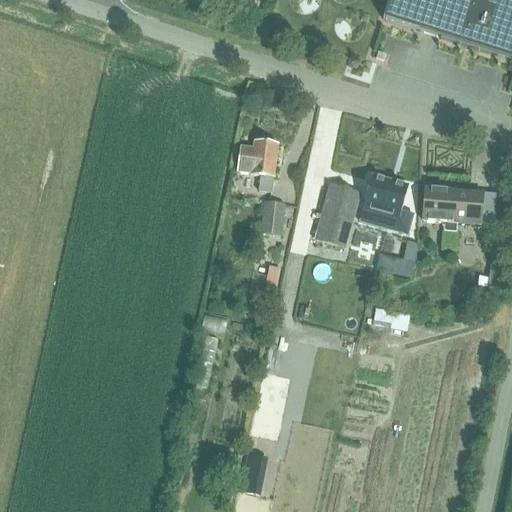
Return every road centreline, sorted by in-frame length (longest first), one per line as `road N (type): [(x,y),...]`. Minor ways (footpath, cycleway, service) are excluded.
road 1 (unclassified): [(511,138),(53,0)]
road 2 (unclassified): [(478,511),(511,342)]
